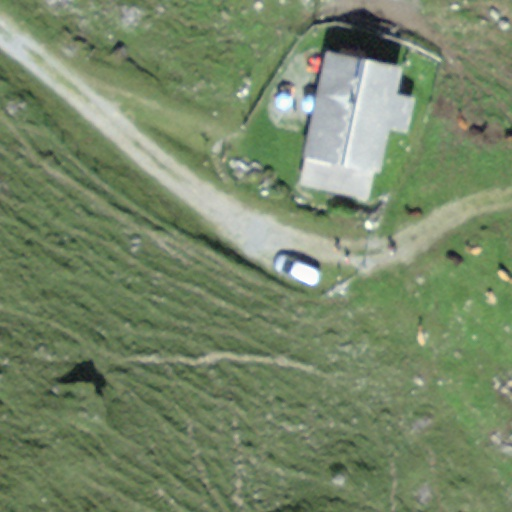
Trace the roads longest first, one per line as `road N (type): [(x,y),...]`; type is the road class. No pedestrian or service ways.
road 1 (track): [(0,31),(153,164),(250,225)]
road 2 (track): [(250,225),(313,247),(367,253),(417,239),(473,204),(511,196)]
